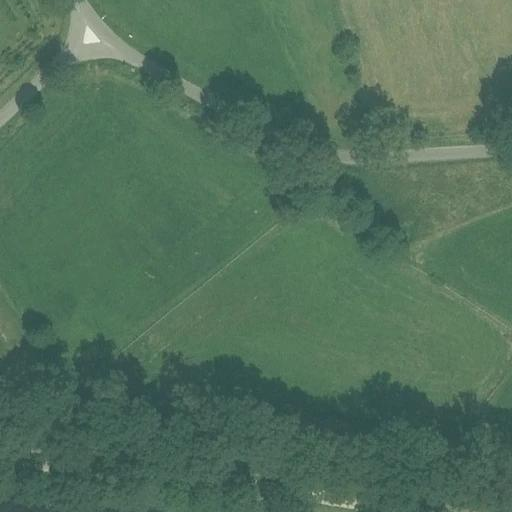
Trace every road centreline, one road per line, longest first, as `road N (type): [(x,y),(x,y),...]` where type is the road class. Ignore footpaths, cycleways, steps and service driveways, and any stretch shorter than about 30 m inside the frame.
road 1 (unclassified): [(124,51),(225,114),(323,154),(400,159),(511,148)]
road 2 (track): [(359,511),(195,483),(0,462)]
